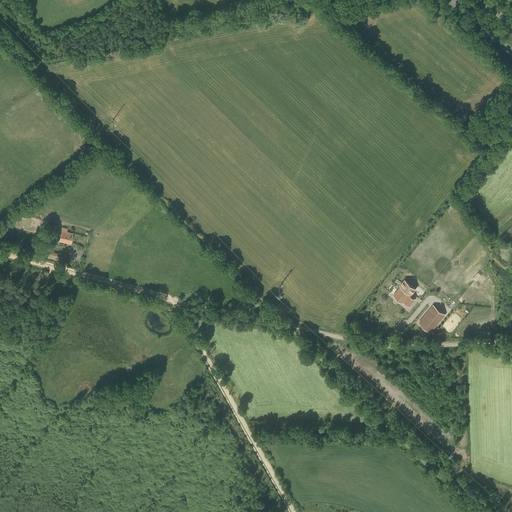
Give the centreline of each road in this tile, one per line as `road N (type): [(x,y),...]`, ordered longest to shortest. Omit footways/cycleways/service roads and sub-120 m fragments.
road 1 (track): [(511,344),(378,346),(176,301)]
road 2 (track): [(353,0),(27,64)]
road 3 (track): [(293,511),(176,301)]
road 4 (track): [(176,301),(51,267)]
